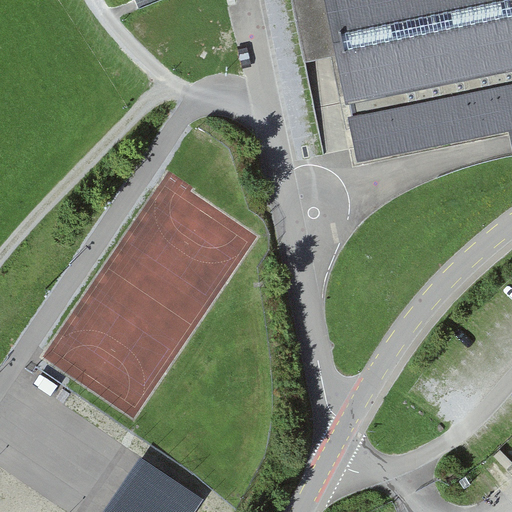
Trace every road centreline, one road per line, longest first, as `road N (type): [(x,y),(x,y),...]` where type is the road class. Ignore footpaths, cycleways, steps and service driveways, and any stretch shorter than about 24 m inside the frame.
road 1 (unclassified): [(301,511),(388,357),(446,284),(511,227)]
road 2 (track): [(0,258),(168,86)]
